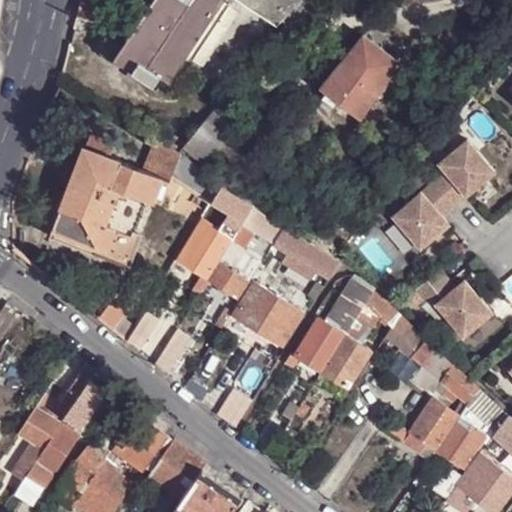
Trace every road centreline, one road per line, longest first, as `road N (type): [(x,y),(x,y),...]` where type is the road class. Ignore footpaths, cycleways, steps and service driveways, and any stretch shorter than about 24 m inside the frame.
road 1 (residential): [(0,265),(312,511)]
road 2 (tertiary): [(41,0),(0,144)]
